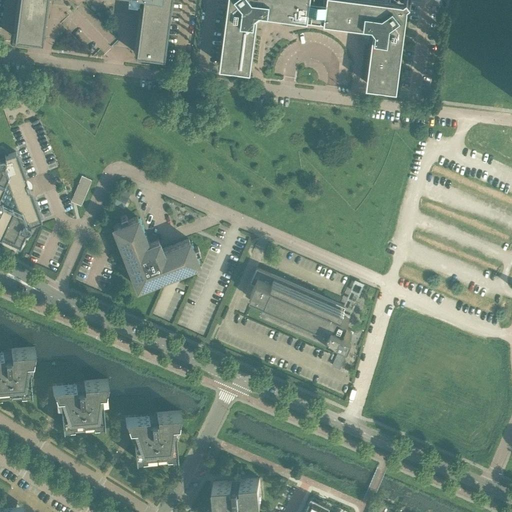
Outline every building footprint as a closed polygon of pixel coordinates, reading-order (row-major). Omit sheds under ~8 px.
[(17,0),(12,36),(42,40),(46,0),(17,0)] [(134,52),(163,55),(170,0),(132,0),(133,1),(133,2),(134,3),(135,3),(137,3),(138,3),(139,2),(139,1),(141,2),(140,5),(134,52)] [(313,9),(314,0),(229,0),(221,64),(251,68),(258,15),(258,14),(262,11),(263,12),(312,18),(313,9)] [(406,20),(408,4),(411,1),(410,0),(323,0),(321,19),(371,26),(371,25),(375,29),(374,30),(367,83),(398,87),(406,20)] [(41,220),(30,191),(27,189),(25,184),(27,181),(26,179),(16,151),(4,155),(3,154),(0,154),(0,153),(0,233),(19,243),(26,229),(28,228),(29,227),(30,225),(41,220)] [(80,205),(91,180),(81,175),(72,196),(71,200),(76,203),(80,205)] [(126,200),(130,191),(121,187),(116,198),(125,203),(126,200)] [(194,253),(199,251),(197,245),(192,247),(188,238),(162,249),(158,240),(156,239),(147,242),(137,216),(128,219),(126,214),(120,216),(122,222),(113,225),(137,286),(198,262),(194,253)] [(346,306),(340,303),(257,267),(250,282),(252,282),(255,284),(251,293),(255,295),(252,302),(339,340),(341,336),(349,340),(353,330),(345,327),(350,316),(349,315),(343,313),(346,306)] [(340,368),(349,348),(341,344),(332,364),(340,368)] [(31,369),(35,347),(0,350),(0,393),(20,392),(31,391),(29,369),(31,369)] [(104,422),(102,401),(104,400),(107,379),(51,384),(58,404),(60,404),(62,426),(93,423),(104,422)] [(177,454),(175,432),(177,432),(180,412),(180,411),(180,410),(156,413),(157,415),(153,415),(154,417),(148,418),(148,413),(124,416),(125,416),(131,436),(133,436),(135,458),(136,458),(136,457),(176,454),(177,454)] [(261,497),(259,477),(240,479),(241,482),(239,482),(239,480),(234,480),(234,482),(229,483),(228,480),(213,481),(215,501),(218,501),(219,511),(259,511),(258,497),(261,497)] [(335,511),(313,500),(306,511),(335,511)]
